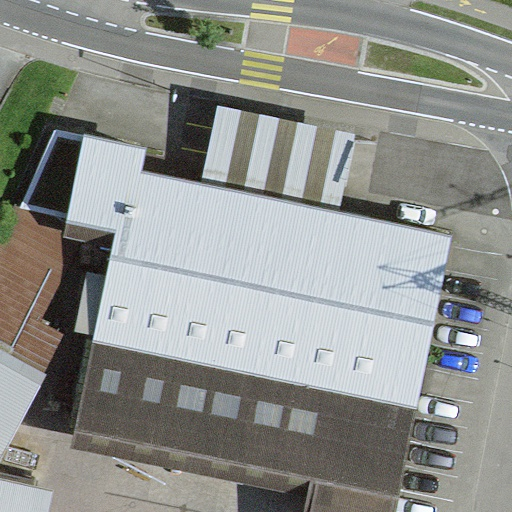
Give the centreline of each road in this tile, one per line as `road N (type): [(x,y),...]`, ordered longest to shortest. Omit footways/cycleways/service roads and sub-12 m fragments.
road 1 (primary): [(511,95),(266,47)]
road 2 (primary): [(30,0),(113,27),(266,47)]
